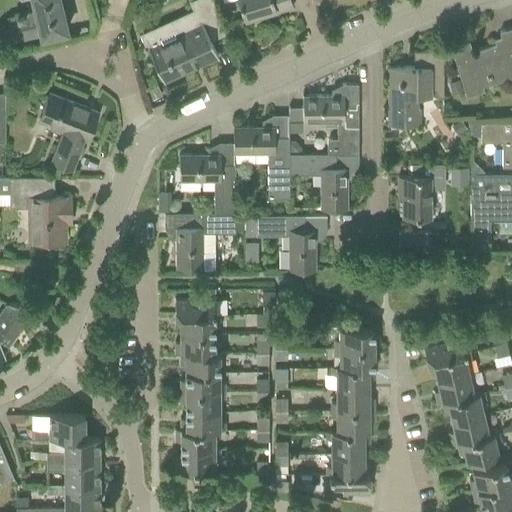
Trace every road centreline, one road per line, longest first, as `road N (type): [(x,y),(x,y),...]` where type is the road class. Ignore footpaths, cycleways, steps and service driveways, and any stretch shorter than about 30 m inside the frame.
road 1 (residential): [(373,37),(149,133)]
road 2 (residential): [(125,419),(145,394),(146,279),(142,228),(115,201)]
road 3 (residential): [(338,236),(366,236),(377,227),(373,37)]
road 4 (residential): [(402,511),(396,327)]
road 5 (residential): [(0,77),(102,71),(124,85),(149,133)]
road 6 (residential): [(115,201),(51,357)]
road 7 (residential): [(265,511),(135,498)]
